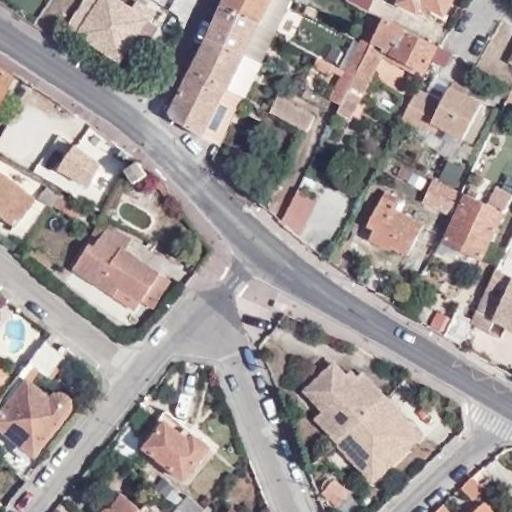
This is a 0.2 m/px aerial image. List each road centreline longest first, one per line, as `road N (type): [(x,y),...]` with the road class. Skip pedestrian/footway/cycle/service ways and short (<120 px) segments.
road 1 (secondary): [(257,244),(305,282),(509,402)]
road 2 (residential): [(211,320),(289,511)]
road 3 (residential): [(130,373),(17,511)]
road 4 (secondary): [(131,120),(257,244)]
road 5 (residential): [(0,268),(130,373)]
road 6 (secondary): [(0,31),(131,120)]
road 7 (residential): [(404,511),(509,402)]
road 8 (residential): [(131,120),(200,0)]
